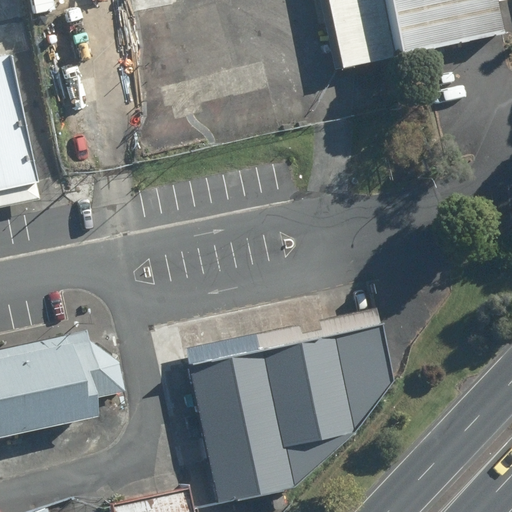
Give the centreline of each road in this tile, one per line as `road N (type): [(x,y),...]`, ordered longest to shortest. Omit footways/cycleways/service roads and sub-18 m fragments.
road 1 (residential): [(322,245),(308,271),(171,304),(135,298),(78,264)]
road 2 (residential): [(78,264),(289,216),(315,226),(322,245)]
road 3 (primary): [(387,511),(511,379)]
